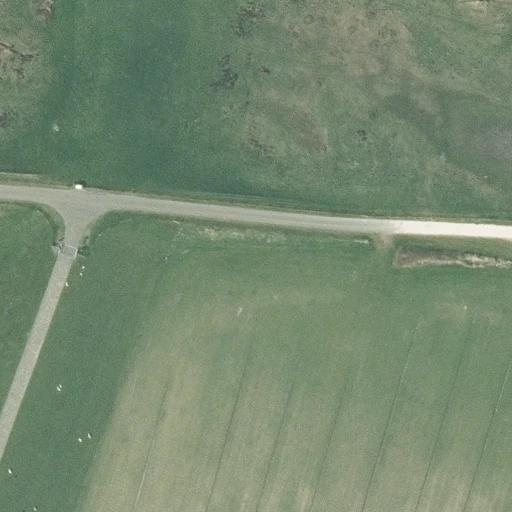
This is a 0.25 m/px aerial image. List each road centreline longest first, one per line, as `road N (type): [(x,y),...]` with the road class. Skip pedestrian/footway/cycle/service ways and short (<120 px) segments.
road 1 (unclassified): [(400,233),(74,205)]
road 2 (unclassified): [(0,403),(74,205)]
